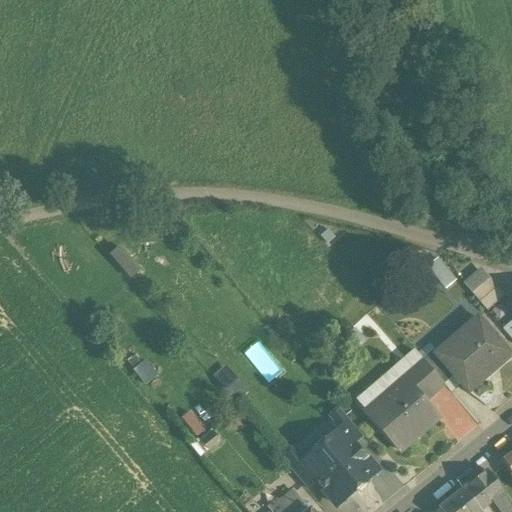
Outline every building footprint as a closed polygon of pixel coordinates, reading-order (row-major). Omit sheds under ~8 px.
[(107,257),(129,280),(139,271),(117,248),(107,257)] [(427,267),(444,287),(455,278),(438,257),(427,267)] [(463,285),(471,294),(489,279),(481,270),(463,285)] [(504,297),(489,279),(471,294),(486,313),(504,297)] [(370,350),(385,333),(366,317),(351,334),(370,350)] [(477,319),(436,355),(442,361),(441,362),(453,377),(467,393),(510,356),(477,319)] [(245,354),(268,385),(283,374),(260,343),(245,354)] [(433,351),(422,361),(424,363),(443,385),(453,377),(441,362),(440,362),(442,361),(436,355),(433,351)] [(128,375),(140,389),(156,376),(144,361),(128,375)] [(424,363),(413,373),(431,394),(442,384),(424,363)] [(225,369),(212,379),(232,404),(245,394),(225,369)] [(413,373),(366,414),(399,453),(438,420),(422,402),(431,394),(413,373)] [(361,437),(339,411),(329,420),(341,434),(342,434),(352,445),(361,437)] [(189,413),(181,420),(195,439),(204,432),(189,413)] [(213,434),(200,444),(208,453),(220,443),(213,434)] [(341,434),(327,447),(361,486),(376,473),(352,445),(342,434),(341,434)] [(308,463),(303,467),(315,482),(337,507),(361,486),(327,447),(308,463)] [(308,463),(296,448),(281,461),(306,490),(315,482),(303,467),(308,463)] [(511,454),(502,462),(511,476),(511,454)] [(511,511),(511,506),(487,472),(463,491),(479,511),(482,511),(493,504),(498,511),(511,511)] [(479,511),(463,491),(439,510),(440,511),(479,511)] [(309,511),(295,494),(272,511),(309,511)]
